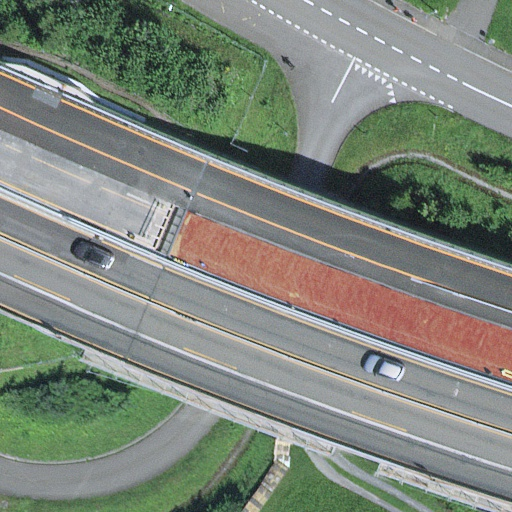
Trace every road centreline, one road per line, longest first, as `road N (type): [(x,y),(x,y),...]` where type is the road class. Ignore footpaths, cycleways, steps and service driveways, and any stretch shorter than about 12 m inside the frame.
road 1 (motorway): [(511,336),(184,219),(0,134)]
road 2 (motorway): [(0,237),(146,306),(511,433)]
road 3 (track): [(412,511),(327,460),(319,442),(231,375)]
road 4 (tertiary): [(307,0),(511,94)]
road 5 (track): [(148,461),(109,480),(63,486),(0,473)]
